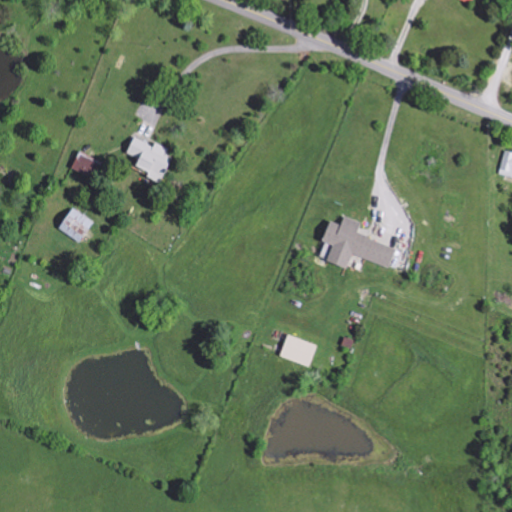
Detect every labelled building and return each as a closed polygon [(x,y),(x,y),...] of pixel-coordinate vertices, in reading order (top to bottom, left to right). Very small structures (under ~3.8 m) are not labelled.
[(501,175),(511,177),(511,153),(505,152),(501,175)] [(89,176),(95,161),(79,154),(72,169),(89,176)] [(59,231),(83,243),(94,220),(70,208),(59,231)] [(389,268),(397,249),(358,234),(362,224),(345,217),(341,226),(330,221),(322,242),(333,246),(327,262),(347,269),(353,254),(389,268)] [(318,344),(287,337),(281,359),(312,367),(318,344)]
